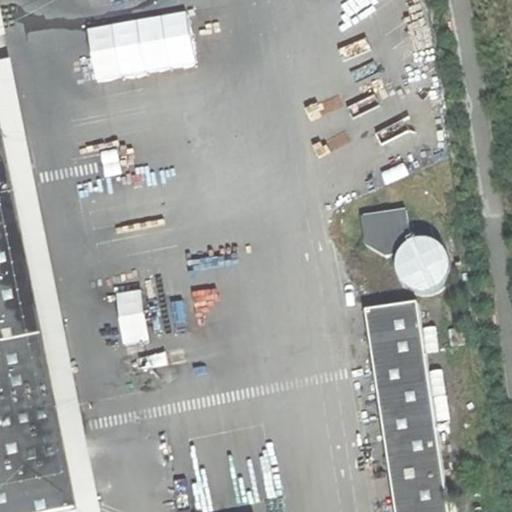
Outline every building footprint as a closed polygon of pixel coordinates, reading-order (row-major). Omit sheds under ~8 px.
[(96,28),(106,80),(207,61),(198,10),(96,28)] [(20,141),(3,144),(0,128),(0,511),(63,511),(75,510),(6,165),(24,161),(20,141)] [(400,247),(410,240),(402,211),(361,221),(367,248),(382,257),(394,256),(400,247)] [(423,238),(410,240),(400,247),(394,256),(392,265),(394,278),(401,288),(411,294),(425,295),(439,289),(447,278),(449,264),(444,250),(435,242),(423,238)] [(395,511),(448,511),(419,304),(366,311),(395,511)]
